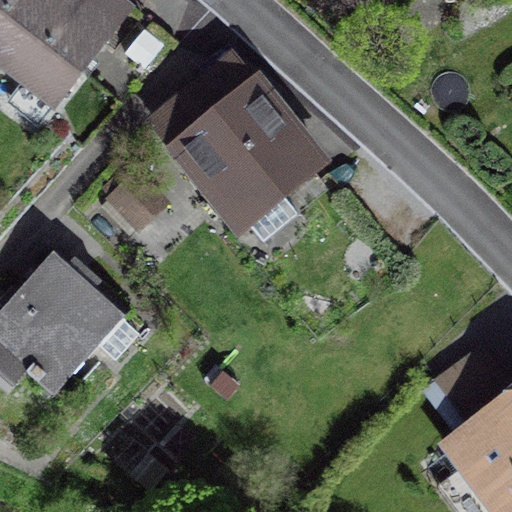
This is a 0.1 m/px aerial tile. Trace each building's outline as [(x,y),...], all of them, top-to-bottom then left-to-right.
[(0,0),(0,79),(61,0),(0,0)] [(137,26),(103,0),(61,0),(0,79),(0,81),(58,127),(137,26)] [(331,173),(265,83),(166,155),(233,245),(331,173)] [(170,213),(129,183),(105,215),(145,245),(170,213)] [(53,268),(0,333),(0,375),(52,418),(126,327),(53,268)] [(511,511),(511,395),(437,450),(483,511),(511,511)]
